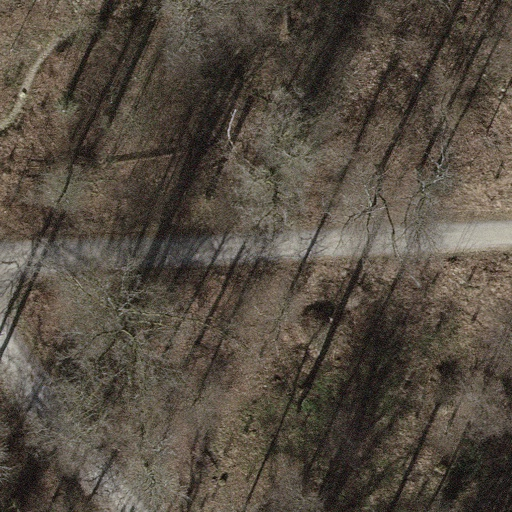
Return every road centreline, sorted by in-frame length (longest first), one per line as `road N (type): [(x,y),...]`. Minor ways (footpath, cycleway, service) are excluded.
road 1 (track): [(511,235),(0,264)]
road 2 (track): [(0,330),(131,511)]
